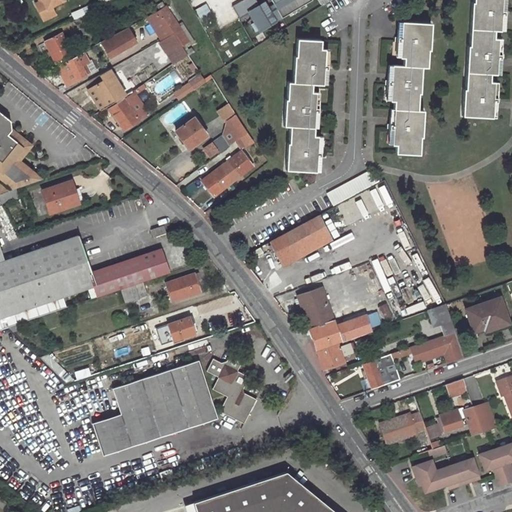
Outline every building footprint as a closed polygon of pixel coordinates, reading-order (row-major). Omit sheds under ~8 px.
[(42,0),(43,0),(39,2),(36,4),(43,20),(54,15),(51,6),(64,0),(63,0),(42,0)] [(242,0),(232,6),(239,18),(250,12),(259,6),(255,0),(242,0)] [(271,0),(274,5),(282,19),(312,0),(271,0)] [(472,0),(472,1),(470,1),(467,44),(465,44),(463,88),(461,88),(460,113),(490,116),(491,100),(496,100),(496,95),(491,95),(492,80),(487,80),(488,71),(494,72),(495,56),(500,57),(500,53),(495,52),(496,36),(492,36),(492,28),(499,29),(500,14),(504,14),(504,9),(499,9),(499,0),(472,0)] [(188,55),(199,47),(184,23),(180,26),(166,6),(165,7),(162,2),(156,6),(158,9),(172,31),(188,55)] [(250,12),(262,31),(282,19),(274,5),(268,9),(264,3),(259,6),(250,12)] [(71,14),(74,20),(76,19),(84,15),(81,9),(71,14)] [(146,16),(160,38),(172,31),(158,9),(146,16)] [(91,31),(98,28),(90,12),(84,15),(76,19),(79,25),(87,21),(91,31)] [(429,49),(430,23),(401,21),(400,36),(395,36),(394,40),(399,41),(399,56),(403,56),(403,65),(392,65),(391,79),(385,79),(385,83),(392,84),(390,100),(394,100),(392,123),(386,123),(386,128),(392,128),(390,143),(394,143),(393,151),(415,153),(416,135),(418,135),(420,109),(413,108),(414,92),(419,92),(421,65),(426,66),(427,48),(429,49)] [(158,39),(175,64),(188,55),(172,31),(160,38),(158,39)] [(109,57),(132,44),(126,32),(122,35),(120,32),(101,42),(109,57)] [(62,36),(46,44),(56,65),(72,58),(69,51),(72,49),(68,41),(65,42),(62,36)] [(286,169),(316,170),(316,156),(322,156),(322,151),(316,150),(317,136),(312,135),(314,111),(319,111),(319,108),(313,107),(314,92),(310,92),(310,83),(321,83),(322,68),(327,69),(327,64),(322,63),(323,49),(320,49),(320,41),(298,40),(297,56),(294,56),(292,83),(289,82),(288,99),(286,99),(284,125),(291,126),(290,143),(288,143),(286,169)] [(81,65),(88,61),(84,52),(73,58),(57,67),(66,86),(86,76),(81,65)] [(100,82),(110,76),(106,70),(96,76),(100,82)] [(200,75),(188,83),(191,88),(204,80),(200,75)] [(101,108),(121,95),(110,76),(100,82),(89,89),(101,108)] [(205,82),(204,80),(191,88),(193,91),(205,82)] [(84,92),(96,110),(101,108),(89,89),(84,92)] [(134,92),(123,99),(127,104),(137,98),(134,92)] [(123,99),(110,109),(124,129),(137,121),(138,119),(147,113),(137,98),(127,104),(123,99)] [(0,170),(8,176),(4,181),(14,189),(41,180),(20,162),(28,152),(9,136),(13,131),(12,122),(0,112),(0,170)] [(236,115),(228,120),(233,128),(239,139),(247,133),(236,115)] [(206,135),(193,118),(175,131),(188,149),(206,135)] [(239,139),(233,128),(224,134),(231,145),(234,143),(239,139)] [(32,147),(13,131),(9,136),(28,152),(32,147)] [(242,145),(244,148),(253,142),(247,133),(239,139),(234,143),(238,148),(242,145)] [(224,134),(205,148),(212,157),(219,152),(220,153),(231,145),(224,134)] [(221,172),(230,184),(231,183),(252,167),(240,152),(218,168),(221,172)] [(201,181),(213,196),(230,184),(221,172),(218,168),(201,181)] [(375,183),(369,172),(328,193),(334,205),(375,183)] [(52,217),(81,207),(74,185),(45,194),(52,217)] [(283,234),(294,255),(329,235),(319,215),(283,234)] [(281,262),(294,255),(283,234),(270,241),(281,262)] [(76,236),(3,261),(0,254),(0,318),(93,286),(97,297),(169,272),(161,249),(89,273),(76,236)] [(167,279),(171,300),(203,294),(199,273),(167,279)] [(323,290),(298,298),(303,311),(327,302),(323,290)] [(509,323),(500,297),(466,309),(474,332),(497,324),(498,327),(509,323)] [(337,343),(341,341),(335,326),(327,302),(303,311),(317,350),(337,343)] [(428,311),(433,327),(441,324),(445,336),(455,332),(446,304),(428,311)] [(372,330),(367,315),(335,326),(341,341),(372,330)] [(168,324),(173,340),(194,334),(188,317),(168,324)] [(445,336),(410,348),(412,353),(414,357),(442,347),(444,353),(447,362),(462,357),(455,332),(445,336)] [(353,353),(350,344),(339,348),(337,343),(317,350),(324,370),(345,362),(342,356),(353,353)] [(421,358),(423,361),(444,353),(442,347),(414,357),(415,360),(421,358)] [(391,354),(393,360),(407,355),(405,349),(405,350),(391,354)] [(214,391),(227,398),(221,411),(246,424),(258,398),(247,393),(246,389),(251,379),(238,372),(245,359),(233,353),(228,362),(223,364),(214,359),(207,372),(220,379),(214,391)] [(76,381),(47,354),(38,357),(67,383),(76,381)] [(391,354),(378,359),(387,383),(399,379),(393,360),(391,354)] [(363,364),(366,372),(362,373),(365,379),(368,378),(372,389),(383,385),(374,360),(363,364)] [(216,413),(199,361),(113,389),(121,414),(178,396),(186,423),(216,413)] [(511,375),(495,381),(501,396),(504,396),(511,393),(511,395),(511,375)] [(445,385),(449,397),(467,391),(463,378),(445,385)] [(178,396),(121,414),(93,423),(101,449),(186,423),(178,396)] [(481,432),(495,427),(486,403),(473,408),(481,432)] [(456,410),(438,416),(443,431),(466,424),(471,436),(481,432),(473,408),(462,411),(465,420),(460,422),(456,410)] [(386,446),(416,435),(420,447),(411,450),(413,456),(427,451),(432,449),(430,445),(419,412),(410,416),(409,414),(378,425),(386,446)] [(430,425),(431,437),(439,436),(438,424),(430,425)] [(511,460),(511,443),(495,449),(479,454),(485,470),(493,467),(499,486),(511,481),(511,471),(509,462),(511,460)] [(436,448),(439,455),(445,453),(443,445),(440,447),(436,448)] [(429,459),(439,455),(436,448),(432,449),(427,451),(429,459)] [(424,493),(447,486),(449,491),(479,480),(472,459),(434,472),(430,461),(415,467),(415,468),(419,480),(414,481),(416,487),(421,486),(424,493)] [(410,470),(414,481),(419,480),(415,468),(410,470)] [(335,511),(288,471),(193,502),(196,511),(335,511)] [(196,511),(193,502),(185,505),(186,511),(196,511)]
